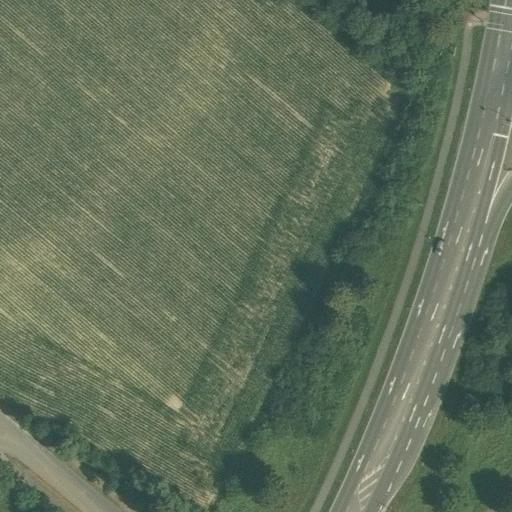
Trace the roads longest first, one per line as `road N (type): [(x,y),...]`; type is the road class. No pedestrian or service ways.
road 1 (primary): [(357,511),(423,358),(464,227)]
road 2 (primary): [(501,68),(464,227)]
road 3 (tertiary): [(105,511),(9,429)]
